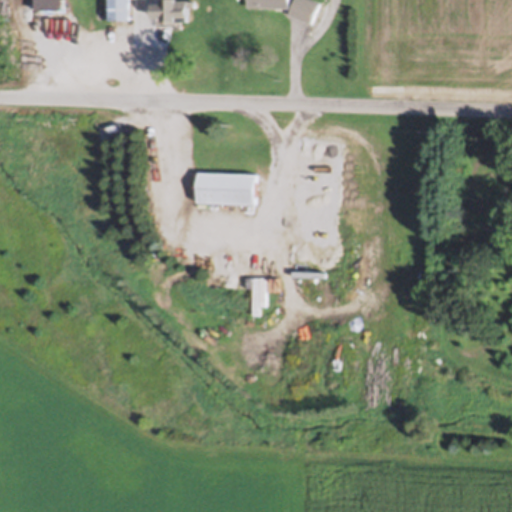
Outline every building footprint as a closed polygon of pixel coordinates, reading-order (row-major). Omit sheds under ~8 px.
[(113,0),(114,23),(135,23),(134,0),(113,0)] [(294,0),(250,0),(251,11),(295,11),(294,0)] [(318,27),(326,6),(309,0),(300,0),(293,17),(318,27)] [(195,24),(195,3),(156,4),(156,24),(195,24)] [(116,43),(132,43),(132,27),(116,27),(116,43)] [(202,205),(261,206),(262,175),(202,174),(202,205)] [(248,227),(248,212),(217,212),(217,227),(248,227)]
